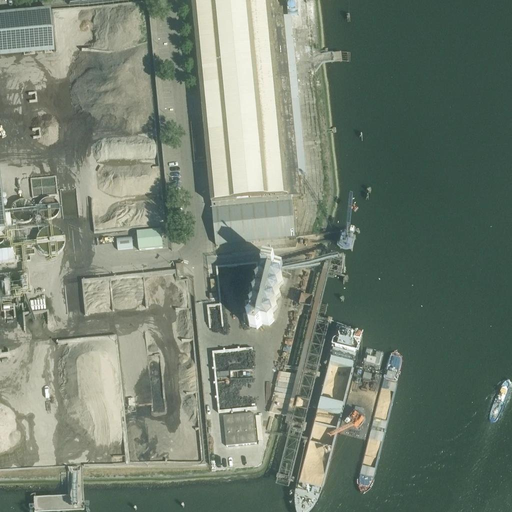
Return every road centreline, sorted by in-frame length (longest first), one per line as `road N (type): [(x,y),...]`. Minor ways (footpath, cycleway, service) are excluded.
road 1 (unclassified): [(198,252),(170,0)]
road 2 (unknown): [(61,34),(61,56),(22,63),(11,80),(28,164)]
